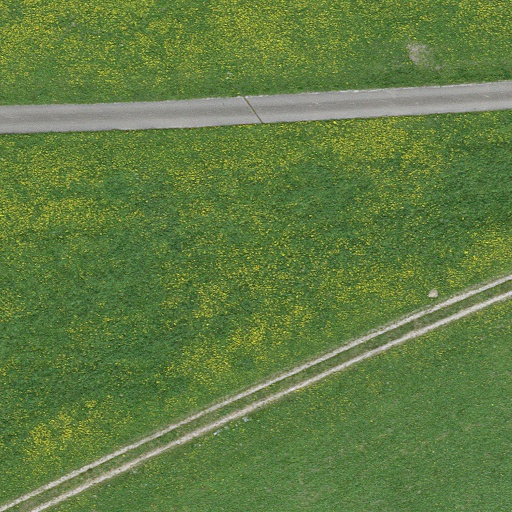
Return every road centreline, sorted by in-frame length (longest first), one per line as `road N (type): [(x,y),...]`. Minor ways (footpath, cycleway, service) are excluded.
road 1 (track): [(511,287),(21,511)]
road 2 (track): [(0,113),(300,109),(511,95)]
